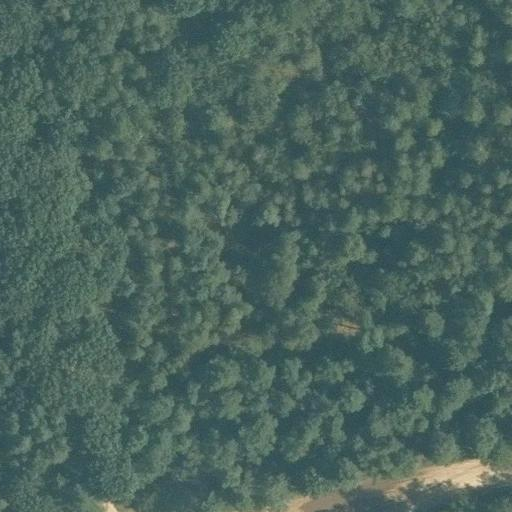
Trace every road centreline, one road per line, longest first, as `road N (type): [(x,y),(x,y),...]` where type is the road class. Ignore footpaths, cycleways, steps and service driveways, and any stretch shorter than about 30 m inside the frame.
road 1 (track): [(111,511),(77,415),(0,107)]
road 2 (track): [(511,465),(310,511)]
